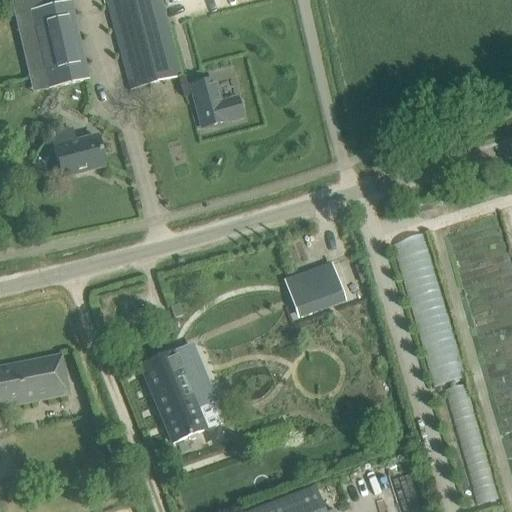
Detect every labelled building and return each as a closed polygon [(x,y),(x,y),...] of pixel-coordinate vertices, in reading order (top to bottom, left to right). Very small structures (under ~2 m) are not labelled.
[(106,0),(127,77),(131,92),(181,79),(179,74),(159,0),(106,0)] [(69,2),(26,13),(39,67),(44,91),(87,80),(69,2)] [(214,81),(191,87),(202,129),(225,123),(220,105),(214,81)] [(50,136),(56,159),(61,178),(104,167),(99,148),(97,138),(74,144),(71,131),(50,136)] [(434,386),(466,378),(427,232),(394,241),(434,386)] [(330,265),(285,282),(297,315),(342,298),(330,265)] [(175,353),(140,367),(173,444),(218,425),(219,427),(221,426),(220,425),(223,424),(215,404),(209,406),(208,402),(207,402),(185,349),(185,348),(175,353)] [(69,394),(60,356),(0,368),(0,409),(49,399),(69,394)] [(59,453),(65,473),(106,460),(100,440),(59,453)] [(323,511),(315,488),(253,511),(323,511)]
